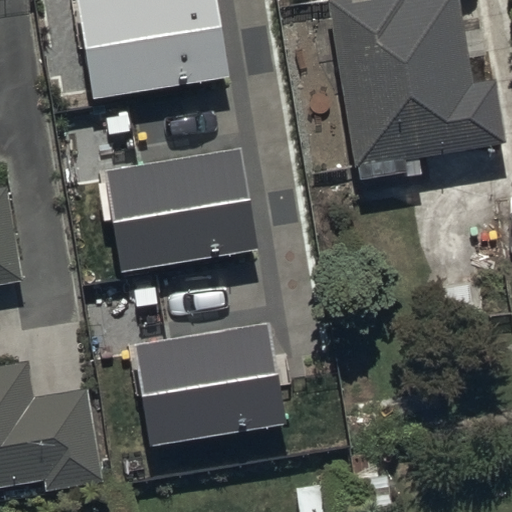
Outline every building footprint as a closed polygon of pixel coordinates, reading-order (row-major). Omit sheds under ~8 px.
[(217,0),(77,0),(95,100),(230,77),(217,0)] [(461,0),(417,0),(326,13),(352,192),(425,181),(423,171),(508,159),(498,87),(475,90),(461,0)] [(240,148),(105,170),(122,272),(257,249),(240,148)] [(8,195),(0,195),(0,294),(23,291),(8,195)] [(511,203),(492,205),(501,285),(511,284),(511,203)] [(267,323),(131,345),(148,447),(284,424),(267,323)] [(31,370),(0,374),(0,495),(42,489),(44,502),(104,492),(90,400),(37,408),(31,370)]
